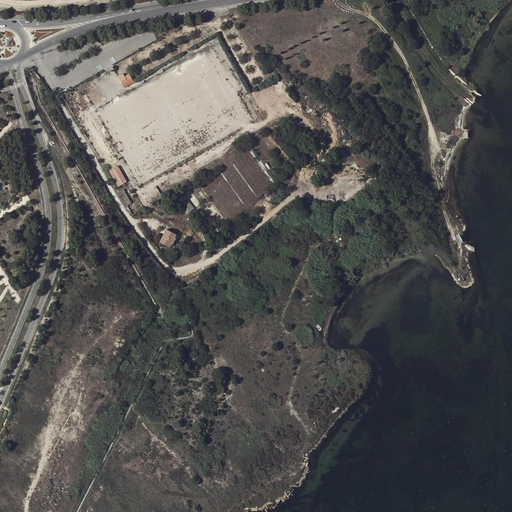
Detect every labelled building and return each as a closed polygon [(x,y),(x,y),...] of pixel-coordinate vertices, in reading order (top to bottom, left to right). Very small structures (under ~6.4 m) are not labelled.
[(124,77),(122,74),(117,77),(123,86),(127,83),(128,86),(133,83),(128,75),(124,77)] [(118,166),(110,171),(119,186),(127,182),(118,166)] [(124,189),(119,192),(128,206),(132,204),(124,189)] [(181,207),(186,214),(189,211),(185,205),(181,207)] [(172,245),(176,238),(177,235),(166,230),(160,243),(171,248),(172,245)]
